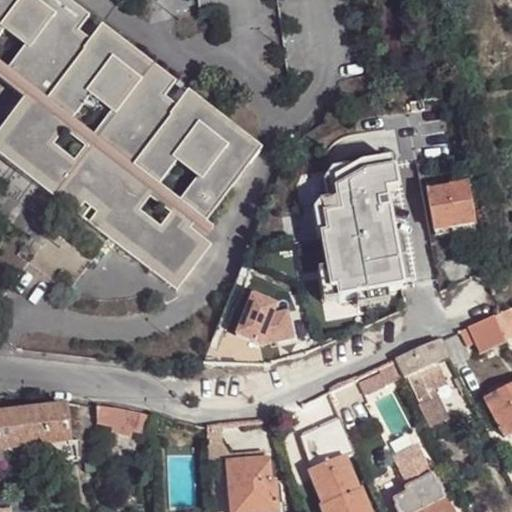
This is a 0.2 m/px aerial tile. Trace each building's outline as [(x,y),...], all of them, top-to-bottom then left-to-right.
[(57,131),(19,179),(71,219),(87,196),(100,205),(82,229),(153,283),(144,66),(99,32),(88,48),(79,57),(69,47),(75,37),(88,24),(57,0),(0,0),(0,37),(4,31),(25,51),(6,76),(29,93),(44,105),(36,115),(57,131)] [(4,31),(0,37),(0,70),(6,76),(25,51),(4,31)] [(88,48),(75,37),(69,47),(79,57),(88,48)] [(169,90),(144,66),(153,283),(170,297),(206,251),(191,241),(185,236),(193,225),(200,231),(257,157),(185,100),(172,115),(165,123),(154,113),(160,104),(169,90)] [(0,129),(0,163),(19,179),(57,131),(36,115),(44,105),(29,93),(0,129)] [(172,115),(160,104),(154,113),(165,123),(172,115)] [(365,166),(335,185),(342,216),(328,220),(332,236),(325,238),(334,292),(341,289),(343,300),(405,291),(388,194),(402,193),(395,161),(365,166)] [(472,227),(465,187),(426,194),(433,233),(467,228),(472,227)] [(71,219),(82,229),(100,205),(87,196),(71,219)] [(191,241),(200,231),(193,225),(185,236),(191,241)] [(278,307),(254,297),(237,337),(264,345),(295,337),(289,312),(276,315),(278,307)] [(511,309),(495,318),(495,317),(493,317),(503,336),(511,332),(511,309)] [(480,354),(506,343),(503,336),(493,317),(468,328),(475,344),(480,354)] [(438,366),(449,361),(439,341),(396,361),(404,381),(418,375),(438,366)] [(446,386),(438,366),(418,375),(423,388),(410,393),(414,403),(429,397),(428,394),(446,386)] [(511,389),(511,374),(499,381),(501,386),(507,384),(510,391),(511,389)] [(492,399),(510,391),(507,384),(501,386),(488,393),(492,399)] [(511,389),(510,391),(492,399),(486,403),(503,440),(505,439),(510,436),(511,435),(511,389)] [(324,394),(310,402),(315,414),(330,408),(324,394)] [(417,409),(428,431),(445,423),(442,418),(437,408),(433,400),(417,409)] [(0,453),(1,453),(43,448),(69,445),(65,410),(3,417),(2,404),(0,404),(0,453)] [(442,405),(437,408),(442,418),(446,415),(442,405)] [(95,408),(96,424),(112,426),(113,422),(124,425),(125,423),(134,424),(137,413),(119,410),(95,408)] [(149,434),(151,430),(143,429),(146,418),(146,416),(137,413),(134,424),(133,430),(143,433),(143,432),(149,434)] [(203,429),(162,420),(162,422),(160,432),(206,439),(206,429),(203,429)] [(353,453),(339,420),(299,439),(308,473),(342,459),(353,453)] [(274,434),(270,422),(251,425),(253,437),(274,434)] [(218,428),(206,429),(206,439),(207,443),(218,443),(218,428)] [(72,467),(69,445),(43,448),(45,470),(72,467)] [(394,502),(399,511),(420,511),(442,501),(416,448),(393,459),(407,489),(405,491),(407,496),(394,502)] [(357,493),(342,459),(308,473),(306,474),(320,509),(318,509),(318,511),(368,511),(360,492),(357,493)] [(231,511),(275,511),(275,504),(273,483),(268,484),(265,462),(227,465),(231,511)] [(447,511),(442,501),(420,511),(447,511)] [(0,504),(0,511),(8,511),(7,503),(0,504)] [(275,511),(284,511),(284,503),(282,503),(275,504),(275,511)]
